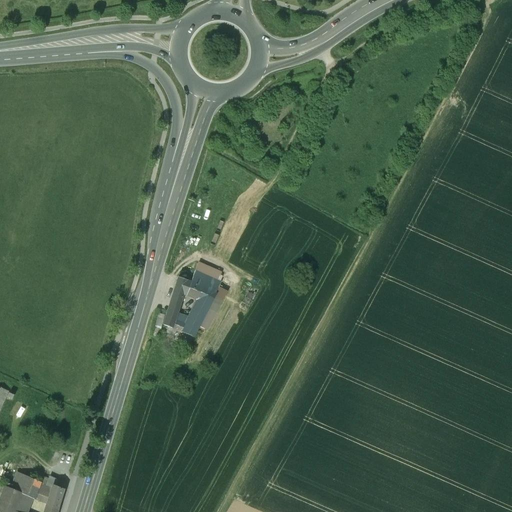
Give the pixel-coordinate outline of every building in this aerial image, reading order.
[(199,299),(185,324),(182,323),(183,333),(181,339),(190,342),(210,303),(217,307),(224,293),(217,289),(221,282),(195,270),(191,282),(193,292),(191,296),(199,299)] [(191,282),(178,277),(163,325),(168,327),(166,333),(173,336),(176,330),(183,333),(182,323),(175,320),(177,313),(183,294),(191,296),(193,292),(191,282)] [(251,286),(242,303),(249,307),(258,290),(251,286)] [(0,388),(0,412),(7,398),(9,393),(0,388)] [(41,482),(18,472),(11,489),(22,493),(22,494),(31,498),(34,499),(41,482)] [(65,483),(50,477),(47,485),(47,486),(52,488),(53,485),(63,489),(65,483)] [(47,485),(41,482),(34,499),(46,504),(52,488),(47,486),(47,485)] [(63,489),(53,485),(52,488),(46,504),(57,509),(63,489)] [(2,494),(0,499),(0,511),(14,511),(22,494),(22,493),(11,489),(5,486),(2,494)] [(25,511),(31,498),(22,494),(14,511),(25,511)]
